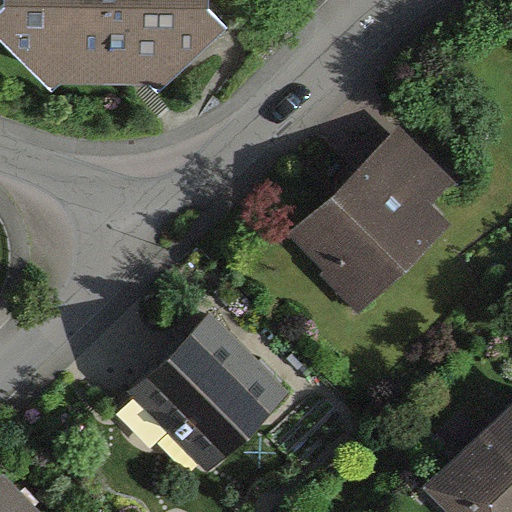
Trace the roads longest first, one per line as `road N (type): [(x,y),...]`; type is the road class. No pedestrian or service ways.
road 1 (residential): [(155,219),(383,0)]
road 2 (residential): [(0,368),(155,219)]
road 3 (residential): [(0,148),(155,219)]
